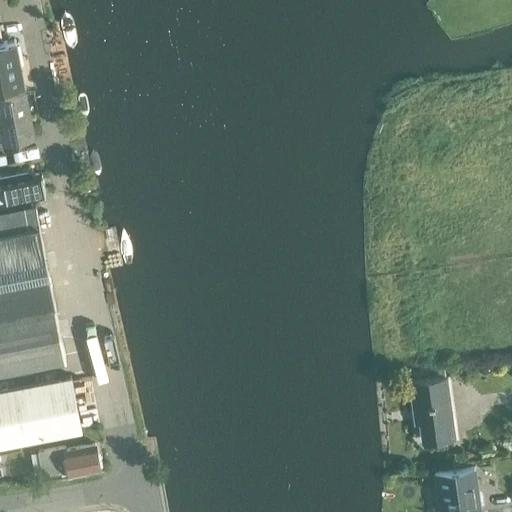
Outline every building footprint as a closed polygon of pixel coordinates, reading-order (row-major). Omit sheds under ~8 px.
[(0,88),(25,83),(16,40),(0,43),(0,88)] [(0,128),(3,144),(35,138),(26,92),(0,97),(0,128)] [(8,202),(46,195),(42,172),(34,173),(33,167),(0,173),(0,206),(9,204),(8,202)] [(0,367),(65,355),(54,300),(36,206),(0,213),(0,367)] [(423,439),(453,435),(445,374),(410,378),(416,422),(421,421),(423,439)] [(0,442),(81,426),(71,376),(0,389),(0,442)] [(68,470),(69,473),(100,467),(95,442),(66,448),(65,445),(38,450),(43,475),(68,470)] [(442,511),(480,511),(474,466),(434,471),(436,487),(439,487),(442,511)]
